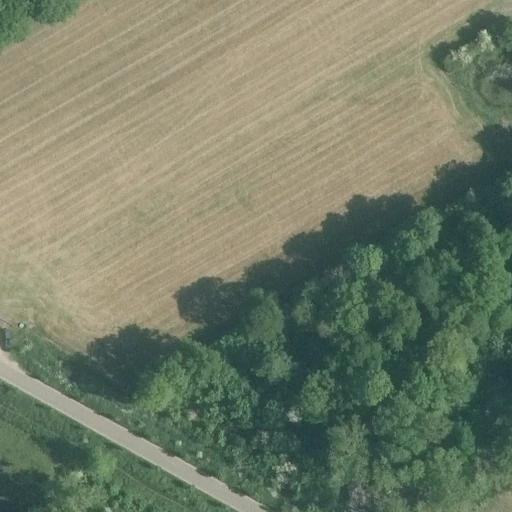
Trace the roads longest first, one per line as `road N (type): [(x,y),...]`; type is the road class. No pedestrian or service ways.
road 1 (track): [(511,246),(457,309),(401,334),(373,452),(373,511)]
road 2 (tertiary): [(257,511),(0,370)]
